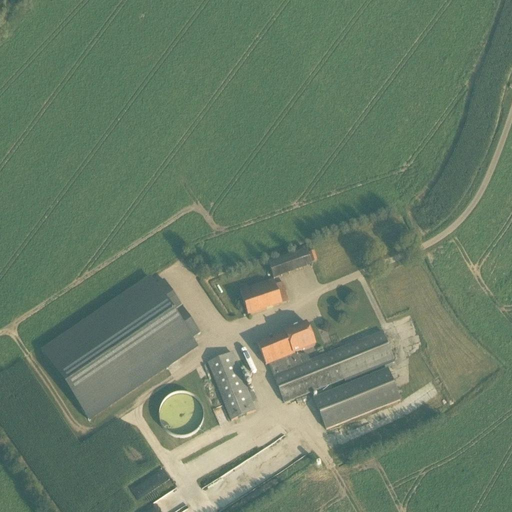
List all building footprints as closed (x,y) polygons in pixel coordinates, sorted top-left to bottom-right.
[(310,270),(305,252),(268,264),(273,281),(310,270)] [(151,279),(42,353),(88,421),(197,347),(192,340),(200,334),(164,281),(156,287),(151,279)] [(239,291),(248,317),(282,305),(289,303),(284,287),(277,289),(273,281),(239,291)] [(268,365),(297,354),(315,346),(306,324),(284,333),(257,344),(266,365),(268,364),(268,365)] [(297,354),(268,365),(282,402),(393,364),(383,333),(310,362),(308,356),(301,355),(300,355),(298,356),(297,354)] [(256,411),(253,404),(258,402),(254,393),(250,395),(233,353),(207,364),(231,422),(256,411)] [(400,401),(387,369),(313,399),(326,431),(400,401)] [(160,427),(164,433),(170,437),(176,440),(183,440),(190,437),(196,433),(200,427),(202,419),(201,412),(198,405),(193,400),(186,396),(178,396),(171,398),(165,401),(161,407),(158,414),(158,421),(160,427)] [(274,428),(262,433),(265,442),(278,438),(274,428)] [(281,439),(203,487),(217,511),(296,464),(281,439)] [(159,471),(130,488),(137,498),(165,481),(159,471)] [(175,511),(168,498),(142,511),(175,511)]
